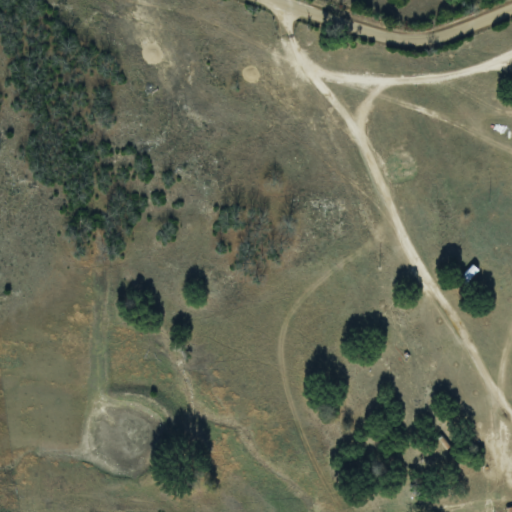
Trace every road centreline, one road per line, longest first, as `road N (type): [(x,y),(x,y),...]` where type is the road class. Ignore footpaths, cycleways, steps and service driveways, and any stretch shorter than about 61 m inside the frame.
road 1 (track): [(278,0),(291,55),(352,123),(411,256),(503,410)]
road 2 (residential): [(278,0),(393,39),(422,40),(511,8)]
